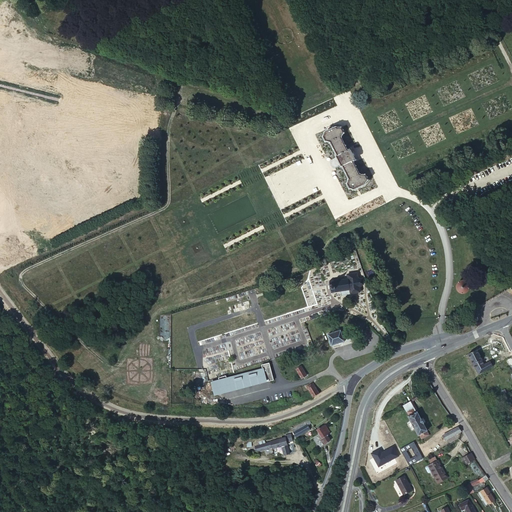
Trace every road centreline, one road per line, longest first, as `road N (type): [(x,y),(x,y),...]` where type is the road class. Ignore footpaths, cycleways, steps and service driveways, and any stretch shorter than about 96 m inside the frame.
road 1 (track): [(511,81),(364,147),(341,96),(288,124),(275,144),(272,172),(297,211),(334,220),(388,196)]
road 2 (unclassified): [(443,348),(407,348),(354,378),(341,443),(313,511)]
road 3 (secondary): [(422,357),(371,393),(342,511)]
road 4 (residential): [(422,357),(511,503)]
